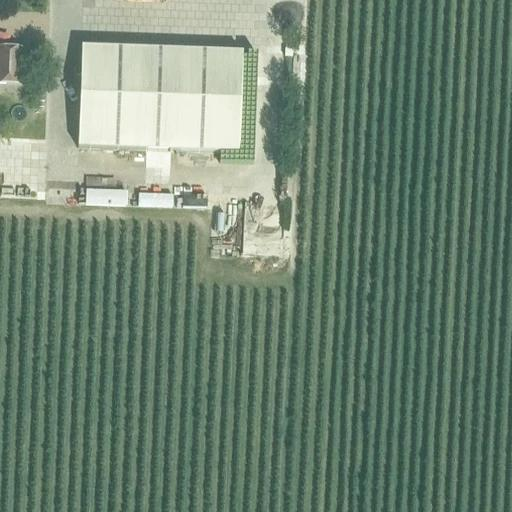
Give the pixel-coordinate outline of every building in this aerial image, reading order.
[(241,56),(81,50),(77,151),(238,156),(241,56)] [(0,86),(20,87),(21,52),(0,51),(0,86)] [(11,188),(33,189),(33,180),(12,179),(11,188)] [(233,196),(205,194),(204,218),(231,220),(233,196)] [(236,240),(235,251),(261,252),(261,241),(236,240)]
